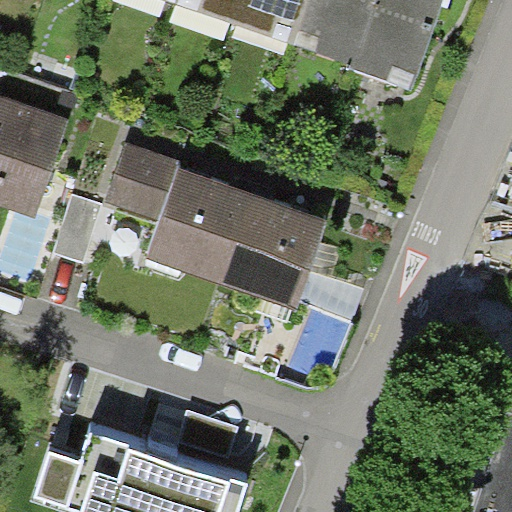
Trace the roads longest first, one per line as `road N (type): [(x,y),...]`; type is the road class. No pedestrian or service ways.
road 1 (residential): [(352,433),(511,43)]
road 2 (residential): [(0,317),(352,433)]
